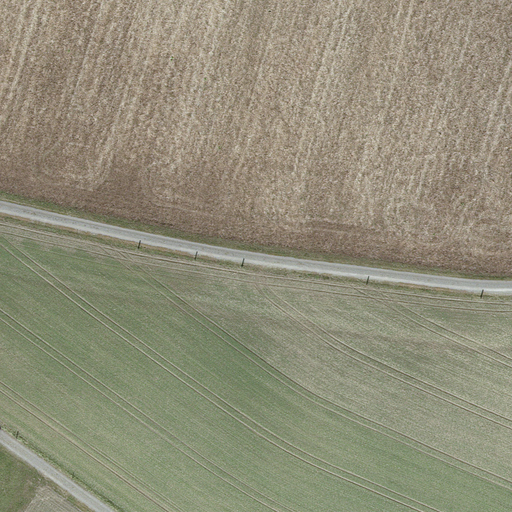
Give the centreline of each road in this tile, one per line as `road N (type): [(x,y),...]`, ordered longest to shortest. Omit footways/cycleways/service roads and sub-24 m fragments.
road 1 (track): [(0,210),(207,257),(511,309)]
road 2 (track): [(0,437),(104,511)]
